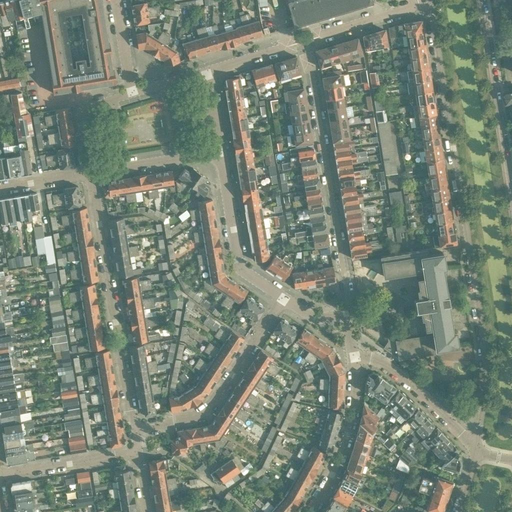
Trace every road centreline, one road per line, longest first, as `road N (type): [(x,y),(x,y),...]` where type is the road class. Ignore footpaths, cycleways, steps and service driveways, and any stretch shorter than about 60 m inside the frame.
road 1 (residential): [(426,0),(475,289),(484,371),(476,453)]
road 2 (residential): [(355,318),(306,55)]
road 3 (residential): [(134,430),(90,173)]
road 4 (residential): [(282,298),(206,414),(134,430)]
road 5 (residential): [(511,181),(479,0)]
road 6 (residential): [(309,511),(345,442),(359,351)]
road 7 (residential): [(282,298),(241,269),(221,152)]
road 8 (residential): [(476,453),(359,351)]
road 9 (residential): [(0,475),(137,453)]
road 10 (residential): [(221,152),(90,173)]
